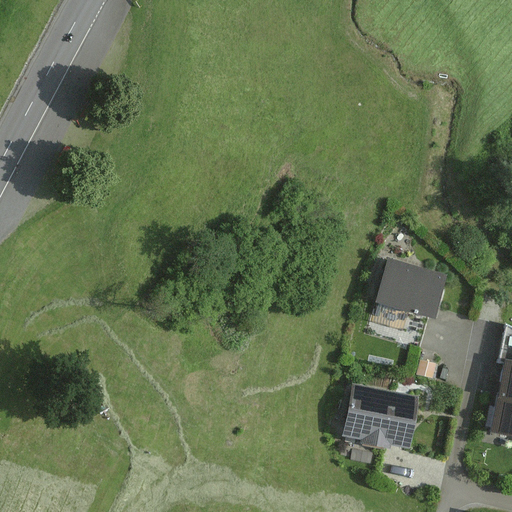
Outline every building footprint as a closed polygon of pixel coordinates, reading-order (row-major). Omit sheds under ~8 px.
[(446,276),(387,259),(375,299),(434,316),(446,276)] [(511,327),(507,325),(499,362),(504,363),(489,433),(511,437),(511,327)] [(435,364),(420,360),(416,375),(432,379),(435,364)] [(421,397),(354,384),(344,435),(361,439),(360,443),(392,449),(393,446),(410,449),(421,397)] [(372,453),(353,449),(351,460),(370,464),(372,453)]
